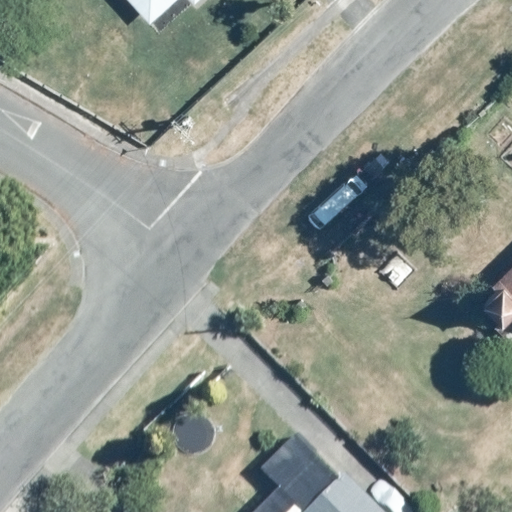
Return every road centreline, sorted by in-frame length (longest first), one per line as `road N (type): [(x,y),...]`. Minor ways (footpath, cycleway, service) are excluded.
road 1 (residential): [(186,249),(440,0)]
road 2 (residential): [(0,458),(186,249)]
road 3 (residential): [(0,131),(186,249)]
